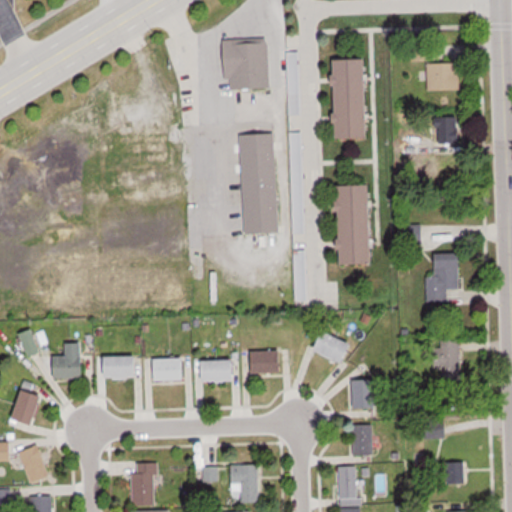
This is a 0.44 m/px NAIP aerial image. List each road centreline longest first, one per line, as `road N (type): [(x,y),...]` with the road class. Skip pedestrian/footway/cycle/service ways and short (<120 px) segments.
road 1 (residential): [(502,2),(332,5),(308,16),(319,302)]
road 2 (residential): [(511,278),(501,0)]
road 3 (residential): [(87,434),(131,426),(285,429)]
road 4 (primary): [(0,89),(148,0)]
